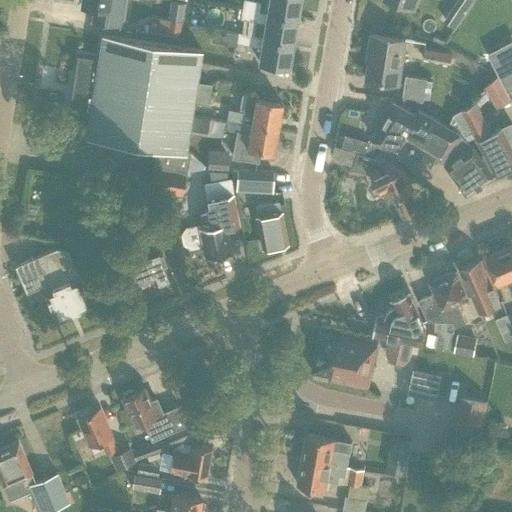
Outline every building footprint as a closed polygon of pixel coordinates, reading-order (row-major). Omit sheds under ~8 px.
[(110,9),(111,0),(81,0),(81,5),(110,9)] [(268,0),(267,12),(296,17),(298,0),(268,0)] [(473,0),(456,0),(443,20),(454,28),(473,0)] [(188,7),(187,18),(225,23),(226,12),(188,7)] [(263,35),(263,36),(292,41),(296,17),(267,12),(241,8),(240,17),(265,22),(263,35)] [(155,29),(180,30),(180,14),(155,13),(155,29)] [(237,34),(211,30),(209,42),(235,46),(236,42),(261,46),(258,61),(288,65),(292,41),(263,36),(263,35),(237,31),(237,34)] [(77,54),(67,116),(88,119),(85,135),(114,140),(125,141),(156,146),(185,151),(193,101),(196,81),(199,61),(201,48),(101,33),(98,57),(77,54)] [(399,82),(405,38),(371,33),(369,51),(371,52),(367,77),(399,82)] [(508,90),(511,87),(511,39),(488,52),(499,73),(486,84),(497,105),(511,98),(508,90)] [(420,54),(449,61),(452,49),(423,42),(420,54)] [(427,76),(406,73),(402,94),(430,99),(433,79),(427,78),(427,76)] [(208,104),(211,83),(198,81),(195,102),(208,104)] [(228,108),(226,118),(278,126),(282,101),(258,97),(258,93),(242,90),(239,107),(243,108),(243,111),(228,108)] [(424,147),(440,120),(420,108),(416,114),(395,101),(373,138),(400,154),(409,139),(424,147)] [(456,111),(455,112),(466,133),(473,130),(495,173),(511,164),(511,144),(511,123),(511,121),(492,131),(476,101),(456,111)] [(274,152),(278,126),(226,118),(226,119),(210,116),(208,128),(225,131),(225,128),(248,132),(246,145),(242,144),(239,158),(257,161),(259,149),(274,152)] [(459,132),(440,120),(424,147),(441,158),(442,159),(459,132)] [(467,192),(495,173),(475,146),(466,153),(462,147),(455,153),(458,157),(447,165),(467,192)] [(228,149),(208,148),(207,168),(227,169),(228,149)] [(402,213),(419,205),(408,183),(410,182),(404,169),(390,161),(357,151),(352,168),(373,173),(379,171),(386,186),(385,186),(391,198),(394,196),(402,213)] [(152,167),(149,188),(182,194),(186,173),(152,167)] [(272,169),(237,168),(236,189),(271,190),(272,169)] [(230,250),(225,221),(237,218),(229,178),(204,183),(210,209),(200,211),(203,225),(187,228),(184,233),(185,241),(190,245),(202,242),(204,255),(230,250)] [(262,247),(287,242),(281,209),(280,210),(278,199),(255,204),(257,214),(256,214),(262,247)] [(153,281),(172,274),(161,244),(160,244),(155,231),(127,241),(132,255),(124,257),(134,285),(152,278),(153,281)] [(511,244),(486,256),(498,283),(507,279),(511,290),(511,244)] [(56,319),(91,304),(67,249),(56,247),(15,265),(26,290),(40,284),(56,319)] [(501,299),(482,257),(460,267),(479,309),(501,299)] [(436,346),(450,348),(455,324),(466,319),(458,302),(468,297),(456,269),(430,280),(435,291),(418,298),(428,319),(435,319),(434,329),(439,330),(436,346)] [(426,327),(409,289),(391,298),(394,304),(388,308),(385,315),(377,313),(373,333),(407,340),(421,334),(419,330),(426,327)] [(511,336),(511,323),(507,312),(496,317),(506,339),(511,336)] [(368,387),(378,339),(338,331),(338,335),(320,332),(312,370),(329,374),(328,378),(368,387)] [(149,400),(143,386),(134,390),(133,388),(123,392),(124,394),(121,395),(134,425),(144,421),(152,439),(175,429),(166,410),(162,412),(156,397),(149,400)] [(488,399),(459,394),(452,429),(481,435),(488,399)] [(112,434),(99,405),(76,415),(88,444),(100,439),(106,452),(117,447),(111,434),(112,434)] [(198,424),(215,424),(216,412),(199,411),(198,424)] [(501,421),(488,425),(492,440),(506,435),(501,421)] [(306,432),(302,458),(347,465),(348,465),(350,450),(334,447),(335,438),(306,432)] [(392,435),(387,468),(404,471),(409,438),(392,435)] [(36,481),(18,440),(0,447),(0,479),(2,483),(20,475),(25,486),(29,484),(41,511),(68,499),(57,472),(36,481)] [(173,447),(169,470),(206,476),(211,447),(180,442),(173,447)] [(365,468),(348,465),(347,465),(302,458),(297,483),(326,488),(328,479),(349,483),(348,494),(345,494),(343,507),(365,511),(370,486),(362,484),(365,468)] [(131,486),(159,491),(162,476),(134,471),(131,486)] [(199,511),(202,499),(172,494),(170,509),(156,506),(154,511),(199,511)]
